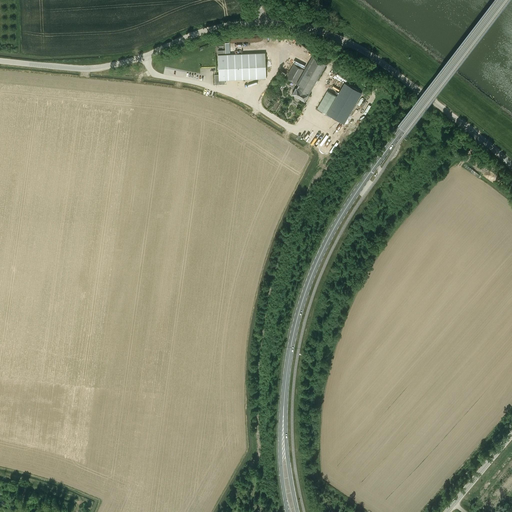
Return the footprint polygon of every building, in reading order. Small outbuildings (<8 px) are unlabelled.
[(218,55),(230,54),(229,43),(225,43),(225,50),(218,50),(218,55)] [(219,75),(214,75),(215,84),(225,84),(225,80),(266,78),(265,53),(230,54),(218,55),(219,75)] [(293,64),(285,78),(298,85),(296,88),(295,88),(292,94),(304,101),(308,95),(326,65),(312,57),(304,70),(293,64)] [(327,91),(317,109),(326,114),(344,124),(362,93),(344,83),(337,96),(327,91)] [(303,131),(300,138),(322,148),(325,141),(303,131)]
